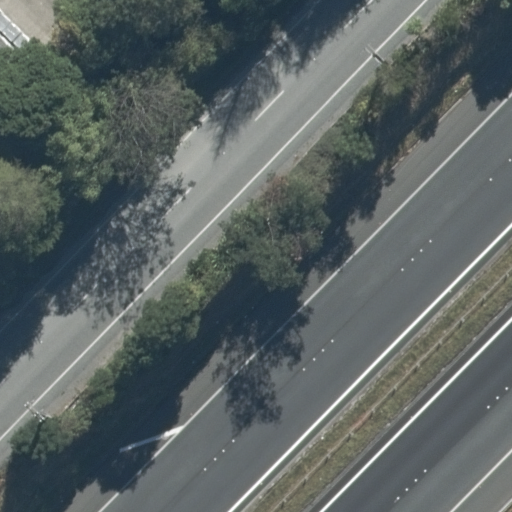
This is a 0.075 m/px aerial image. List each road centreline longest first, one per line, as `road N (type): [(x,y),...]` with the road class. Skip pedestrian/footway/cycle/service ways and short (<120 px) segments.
road 1 (unclassified): [(0,394),(381,0)]
road 2 (trunk): [(175,511),(511,170)]
road 3 (trunk): [(511,395),(397,511)]
